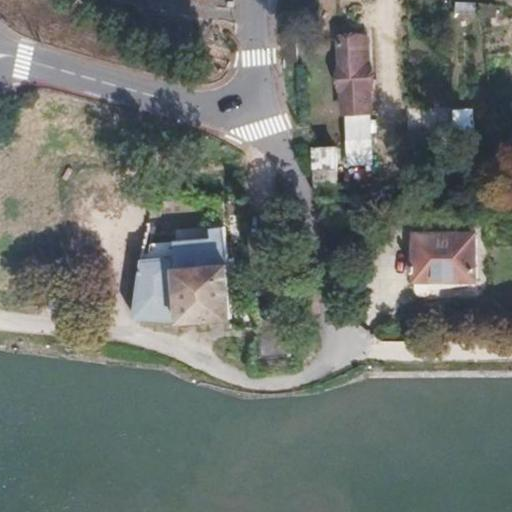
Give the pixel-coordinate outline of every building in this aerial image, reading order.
[(477,11),(477,1),(459,0),(459,11),(477,11)] [(375,88),(363,35),(338,41),(348,93),(375,88)] [(448,130),(448,109),(407,110),(408,131),(448,130)] [(338,177),(337,155),(315,155),(316,177),(338,177)] [(338,203),(338,177),(316,177),(317,185),(329,185),(329,200),(338,203)] [(164,195),(164,184),(145,180),(144,193),(164,195)] [(329,200),(329,185),(317,185),(317,197),(329,200)] [(235,316),(230,271),(223,224),(216,226),(211,236),(174,241),(175,254),(141,261),(138,322),(183,325),(235,316)] [(477,283),(478,238),(414,239),(415,283),(477,283)]
